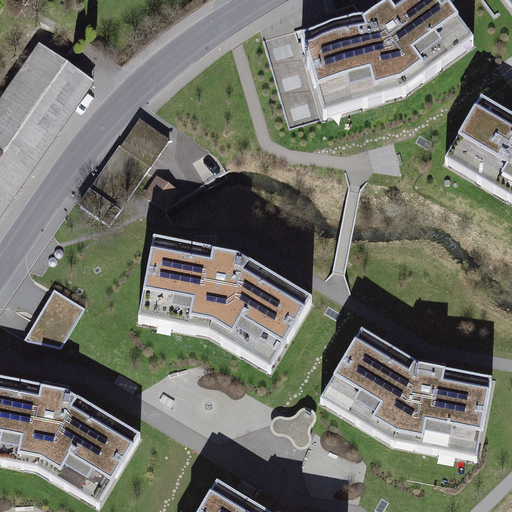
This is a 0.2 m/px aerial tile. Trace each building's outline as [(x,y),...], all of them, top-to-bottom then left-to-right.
[(364,110),(407,99),(431,80),(473,47),(463,34),(441,6),(437,0),(402,0),(369,26),(306,47),(314,81),(322,111),(324,120),(364,110)] [(0,218),(95,81),(40,44),(0,101),(0,218)] [(509,202),(511,203),(511,120),(481,102),(478,108),(452,155),(446,166),(477,184),(509,202)] [(119,142),(80,204),(115,226),(170,139),(140,120),(124,146),(119,142)] [(179,190),(156,176),(142,197),(165,211),(179,190)] [(240,254),(153,235),(151,248),(144,288),(139,317),(166,321),(191,324),(207,327),(228,339),(250,353),(270,362),(284,340),(305,307),(310,296),(240,254)] [(86,310),(54,290),(24,340),(63,348),(86,310)] [(360,391),(349,403),(375,417),(386,425),(418,445),(447,457),(470,459),(495,461),(507,440),(511,421),(511,393),(467,386),(396,347),(383,360),(360,391)] [(76,399),(0,384),(0,466),(7,468),(37,475),(77,496),(92,504),(101,510),(109,495),(121,473),(142,437),(76,399)] [(261,511),(216,487),(201,511),(261,511)]
